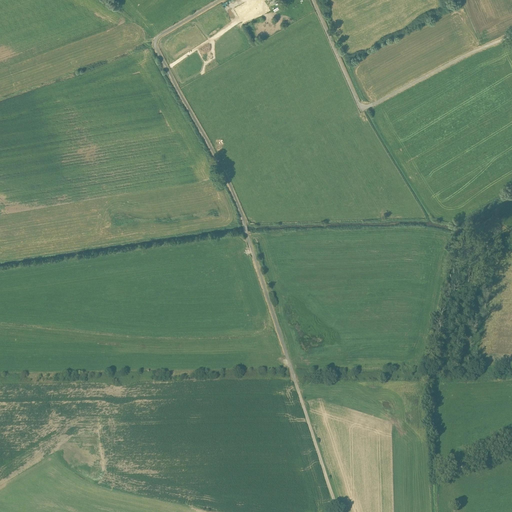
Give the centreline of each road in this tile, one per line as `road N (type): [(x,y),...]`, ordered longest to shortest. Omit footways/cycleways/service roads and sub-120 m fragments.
road 1 (track): [(339,511),(237,203),(153,43),(219,0)]
road 2 (unclassified): [(511,36),(366,108),(311,0)]
